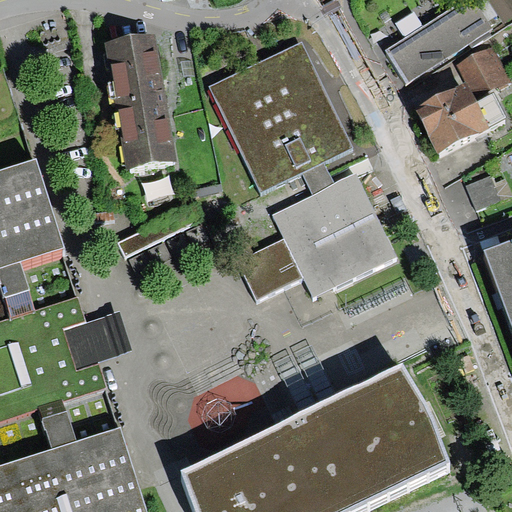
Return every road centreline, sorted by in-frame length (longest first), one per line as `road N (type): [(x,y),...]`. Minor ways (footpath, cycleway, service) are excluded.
road 1 (unclassified): [(309,0),(384,117),(511,431)]
road 2 (unclassified): [(88,0),(205,22),(291,0)]
